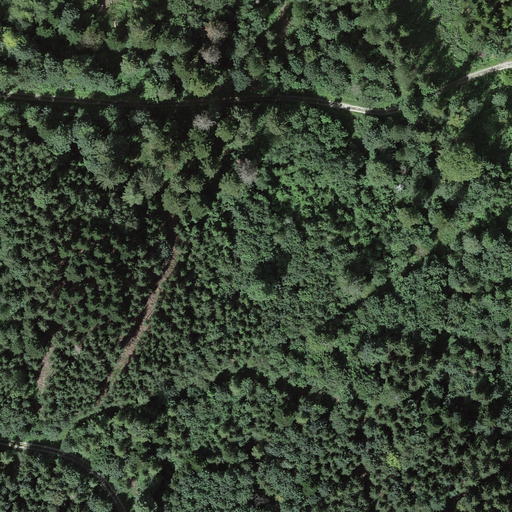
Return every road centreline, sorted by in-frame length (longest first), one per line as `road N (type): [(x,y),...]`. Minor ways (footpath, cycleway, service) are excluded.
road 1 (track): [(0,94),(142,108),(268,97),(374,112),(401,110),(511,66)]
road 2 (track): [(119,511),(73,457),(0,441)]
